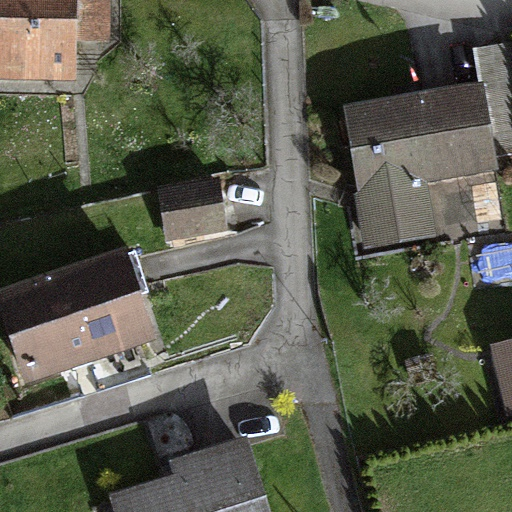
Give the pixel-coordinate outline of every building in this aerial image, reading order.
[(71,0),(0,0),(0,72),(69,75),(71,0)] [(466,97),(344,113),(354,185),(476,169),(466,97)] [(218,187),(177,192),(184,243),(225,237),(218,187)] [(113,260),(0,296),(0,326),(20,386),(142,346),(113,260)] [(511,339),(489,345),(504,415),(511,413),(511,339)] [(167,483),(100,505),(102,511),(248,511),(229,451),(163,473),(167,483)]
